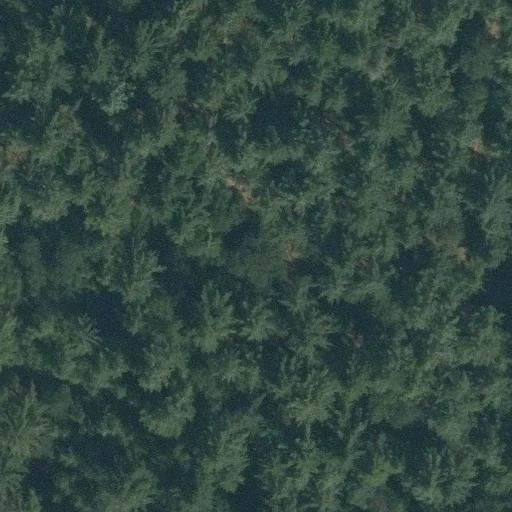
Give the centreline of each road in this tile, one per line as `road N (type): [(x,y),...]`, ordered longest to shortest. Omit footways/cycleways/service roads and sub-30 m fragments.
road 1 (track): [(481,473),(310,240),(100,0)]
road 2 (track): [(510,511),(481,473),(203,428),(0,353)]
road 3 (track): [(481,473),(469,317),(470,181),(511,3)]
